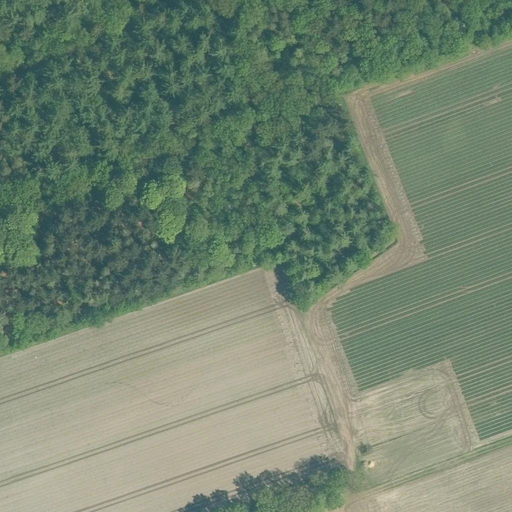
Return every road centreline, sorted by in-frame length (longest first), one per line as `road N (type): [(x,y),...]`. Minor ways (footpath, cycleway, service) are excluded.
road 1 (track): [(214,0),(246,90),(259,177),(350,457),(337,511)]
road 2 (track): [(342,503),(511,441)]
